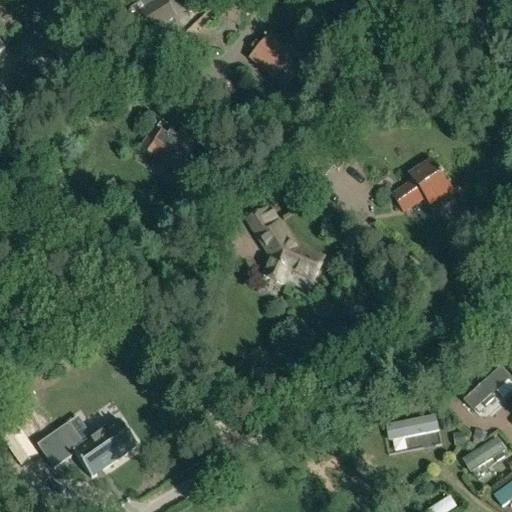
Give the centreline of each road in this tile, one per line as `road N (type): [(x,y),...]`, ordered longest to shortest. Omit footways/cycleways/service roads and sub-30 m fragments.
road 1 (unclassified): [(144,511),(511,281)]
road 2 (track): [(239,448),(100,282),(0,199)]
road 3 (track): [(511,96),(396,0)]
